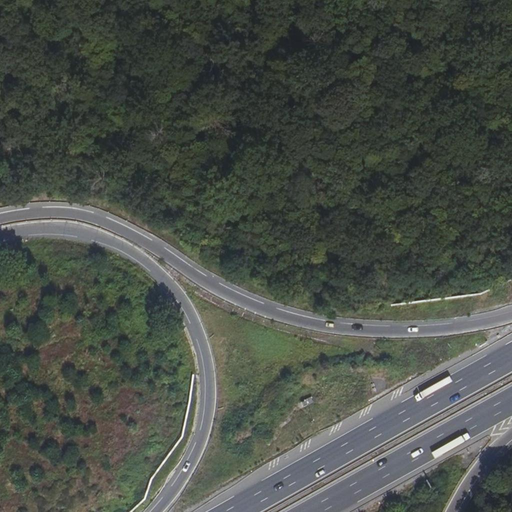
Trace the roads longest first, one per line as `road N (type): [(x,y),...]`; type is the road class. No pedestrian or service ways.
road 1 (trunk): [(511,315),(454,328),(325,327),(234,299),(88,216),(0,218)]
road 2 (trunk): [(0,235),(57,228),(106,238),(140,257),(186,304),(203,347),(206,417),(182,479),(155,511)]
road 3 (trunk): [(511,356),(232,511)]
road 4 (trunk): [(312,511),(511,400)]
